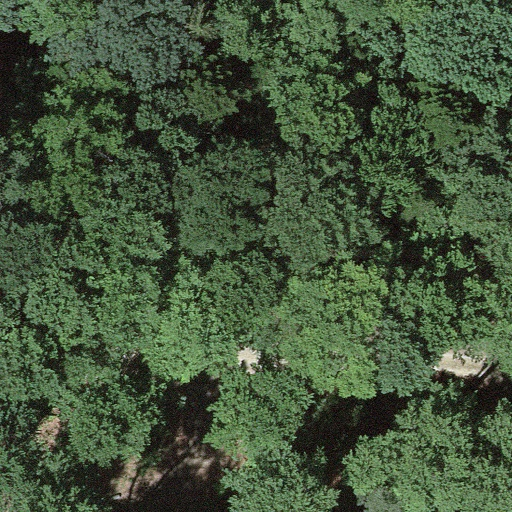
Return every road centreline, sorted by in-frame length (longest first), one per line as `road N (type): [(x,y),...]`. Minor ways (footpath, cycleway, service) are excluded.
road 1 (track): [(0,377),(293,349),(511,370)]
road 2 (track): [(213,358),(215,436),(197,465),(125,511)]
